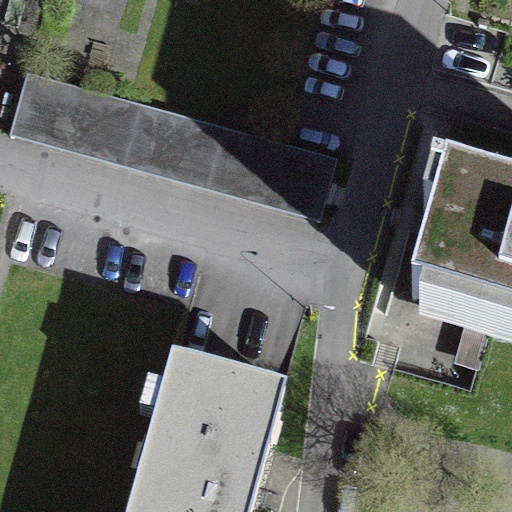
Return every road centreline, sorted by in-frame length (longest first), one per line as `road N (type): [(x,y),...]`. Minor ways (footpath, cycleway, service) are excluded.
road 1 (residential): [(0,163),(347,255)]
road 2 (residential): [(420,0),(347,255)]
road 3 (residential): [(347,255),(323,511)]
